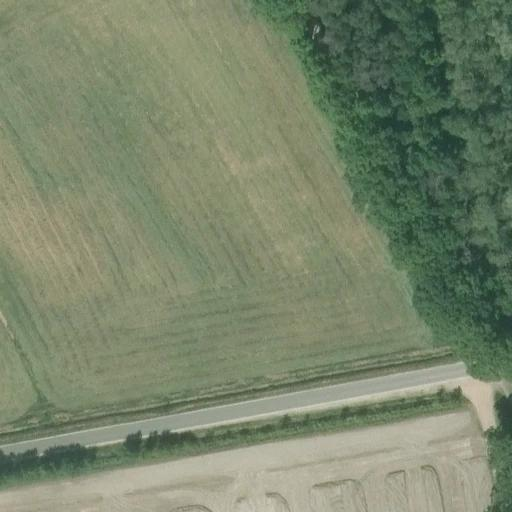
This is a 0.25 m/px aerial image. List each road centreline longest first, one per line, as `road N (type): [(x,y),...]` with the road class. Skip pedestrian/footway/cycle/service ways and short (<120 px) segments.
road 1 (unclassified): [(486,367),(0,453)]
road 2 (track): [(486,367),(445,271),(297,0)]
road 3 (track): [(486,367),(482,399),(504,511)]
